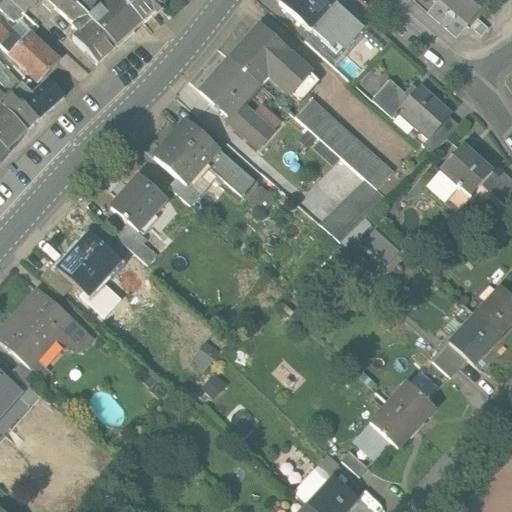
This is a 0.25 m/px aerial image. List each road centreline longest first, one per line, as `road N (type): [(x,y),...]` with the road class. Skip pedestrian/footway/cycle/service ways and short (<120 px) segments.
road 1 (secondary): [(0,243),(216,0)]
road 2 (residential): [(511,391),(402,511)]
road 3 (residential): [(377,0),(470,84)]
